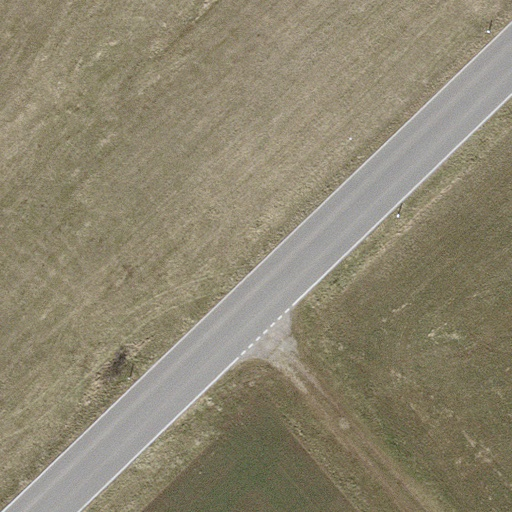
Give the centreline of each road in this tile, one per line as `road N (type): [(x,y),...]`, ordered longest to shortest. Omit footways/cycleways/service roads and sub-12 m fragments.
road 1 (tertiary): [(42,511),(511,61)]
road 2 (track): [(422,511),(252,308)]
